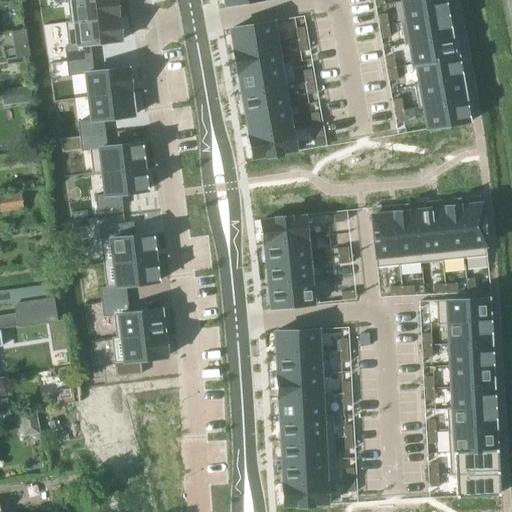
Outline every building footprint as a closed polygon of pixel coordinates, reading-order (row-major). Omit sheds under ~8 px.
[(52,0),(52,1),(63,0),(72,0),(76,23),(117,18),(115,0),(52,0)] [(408,0),(401,1),(405,23),(447,15),(444,0),(408,0)] [(0,15),(18,13),(16,1),(0,3),(0,15)] [(387,14),(379,15),(380,27),(388,26),(387,14)] [(447,15),(405,23),(409,44),(451,37),(447,15)] [(79,48),(64,49),(65,61),(90,58),(88,47),(120,43),(117,18),(76,23),(79,48)] [(273,22),(231,29),(234,52),(277,45),(273,22)] [(388,26),(380,27),(382,39),(390,38),(388,26)] [(303,27),(295,28),(297,40),(305,39),(303,27)] [(12,59),(23,57),(24,57),(22,41),(19,41),(18,31),(6,32),(8,43),(10,43),(12,59)] [(451,37),(409,44),(409,45),(412,45),(415,65),(457,58),(454,36),(451,37)] [(305,39),(297,40),(299,52),(307,51),(305,39)] [(277,45),(234,52),(238,73),(280,66),(277,45)] [(394,57),(386,58),(388,70),(396,69),(394,57)] [(90,58),(65,61),(67,75),(86,73),(89,97),(130,92),(128,68),(91,72),(90,58)] [(457,58),(415,65),(419,86),(461,79),(457,58)] [(280,66),(238,73),(242,94),(284,87),(280,66)] [(396,69),(388,70),(389,82),(397,81),(396,69)] [(311,71),(303,72),(305,84),(312,83),(311,71)] [(461,79),(419,86),(422,107),(465,100),(461,79)] [(312,83),(305,84),(306,96),(314,94),(312,83)] [(284,87),(242,94),(246,116),(288,108),(284,87)] [(18,100),(31,99),(29,88),(17,89),(18,100)] [(92,121),(76,123),(78,136),(103,133),(102,120),(133,116),(130,92),(89,97),(92,121)] [(401,99),(393,100),(395,112),(403,111),(401,99)] [(465,100),(422,107),(426,130),(469,123),(465,100)] [(288,108),(246,116),(249,137),(291,130),(288,108)] [(403,111),(395,112),(397,124),(405,123),(403,111)] [(318,113),(311,114),(312,126),(320,125),(318,113)] [(320,125),(312,126),(314,138),(322,137),(320,125)] [(291,130),(249,137),(253,159),(295,152),(291,130)] [(103,133),(78,136),(80,150),(100,147),(103,172),(143,167),(140,143),(105,147),(103,133)] [(106,196),(94,197),(96,210),(121,207),(119,194),(146,191),(143,167),(103,172),(106,196)] [(0,194),(0,207),(1,212),(23,209),(21,191),(0,194)] [(479,203),(457,205),(462,249),(463,258),(484,255),(484,246),(479,203)] [(457,205),(437,207),(441,251),(442,260),(463,258),(462,249),(457,205)] [(437,207),(415,210),(419,253),(420,262),(442,260),(441,251),(437,207)] [(415,210),(394,212),(399,255),(400,264),(420,262),(419,253),(415,210)] [(394,212),(370,215),(375,258),(376,267),(400,264),(399,255),(394,212)] [(344,214),(332,215),(333,223),(345,222),(344,214)] [(303,216),(261,220),(263,243),(306,238),(303,216)] [(124,224),(98,227),(100,241),(111,240),(114,262),(155,258),(152,235),(125,238),(124,224)] [(306,238),(263,243),(265,264),(308,260),(306,238)] [(348,248),(336,249),(336,257),(348,256),(348,248)] [(348,256),(336,257),(337,265),(349,264),(348,256)] [(116,287),(99,289),(101,303),(126,300),(125,286),(158,282),(155,258),(114,262),(116,287)] [(308,260),(265,264),(268,286),(310,281),(308,260)] [(473,279),(466,279),(467,291),(475,291),(473,279)] [(310,281),(268,286),(270,308),(313,304),(318,303),(315,281),(310,281)] [(457,284),(445,285),(445,293),(457,292),(457,284)] [(445,285),(433,285),(433,293),(445,293),(445,285)] [(413,286),(401,287),(402,295),(414,294),(413,286)] [(401,287),(389,287),(390,295),(402,295),(401,287)] [(352,289),(340,290),(341,298),(353,297),(352,289)] [(445,300),(436,301),(437,324),(447,323),(488,321),(487,298),(445,300)] [(126,300),(101,303),(103,316),(119,314),(122,339),(163,333),(161,309),(128,313),(126,300)] [(16,312),(16,313),(0,315),(0,328),(56,319),(54,306),(16,312)] [(428,313),(420,313),(421,325),(429,325),(428,313)] [(0,346),(65,336),(63,325),(61,321),(0,330),(0,346)] [(488,321),(447,323),(448,345),(490,342),(488,321)] [(317,329),(273,332),(274,354),(318,352),(317,329)] [(125,363),(114,364),(115,378),(141,375),(139,361),(166,358),(163,333),(122,339),(125,363)] [(430,334),(422,334),(423,346),(431,346),(430,334)] [(346,339),(338,340),(339,352),(346,351),(346,339)] [(490,342),(448,345),(449,366),(491,364),(490,342)] [(431,346),(423,346),(423,358),(431,358),(431,346)] [(346,351),(339,352),(339,364),(347,363),(346,351)] [(318,352),(274,354),(276,376),(319,374),(318,352)] [(491,364),(449,366),(450,388),(492,385),(491,364)] [(0,378),(8,377),(7,368),(0,368),(0,378)] [(319,374),(276,376),(277,398),(320,395),(319,374)] [(433,377),(425,378),(425,389),(433,389),(433,377)] [(348,383),(340,383),(341,395),(349,394),(348,383)] [(492,385),(450,388),(451,409),(493,407),(492,385)] [(91,405),(125,399),(123,387),(89,393),(91,405)] [(433,389),(425,389),(426,401),(434,401),(433,389)] [(349,394),(341,395),(342,407),(350,406),(349,394)] [(320,395),(277,398),(278,419),(322,417),(320,395)] [(0,400),(0,415),(10,414),(8,399),(0,400)] [(451,409),(447,409),(448,432),(453,431),(495,429),(493,407),(451,409)] [(39,434),(36,412),(19,415),(23,437),(39,434)] [(322,417),(278,419),(279,441),(323,438),(332,438),(331,416),(322,417)] [(434,421),(427,421),(427,433),(435,432),(434,421)] [(350,426),(342,426),(343,438),(351,438),(350,426)] [(453,431),(448,432),(449,453),(454,453),(496,450),(495,429),(453,431)] [(435,432),(427,433),(428,445),(436,444),(435,432)] [(323,438),(279,441),(281,463),(324,460),(333,459),(332,438),(323,438)] [(351,438),(343,438),(344,450),(352,450),(351,438)] [(454,453),(449,453),(450,474),(455,474),(497,472),(496,450),(454,453)] [(324,460),(281,463),(282,484),(325,482),(335,481),(333,459),(324,460)] [(436,463),(428,464),(429,476),(437,475),(436,463)] [(353,469),(345,469),(346,481),(354,481),(353,469)] [(455,474),(450,474),(452,496),(456,496),(498,494),(497,472),(455,474)] [(437,475),(429,476),(430,488),(438,487),(437,475)] [(354,481),(346,481),(347,493),(355,493),(354,481)] [(325,482),(282,484),(283,507),(327,504),(325,482)]
